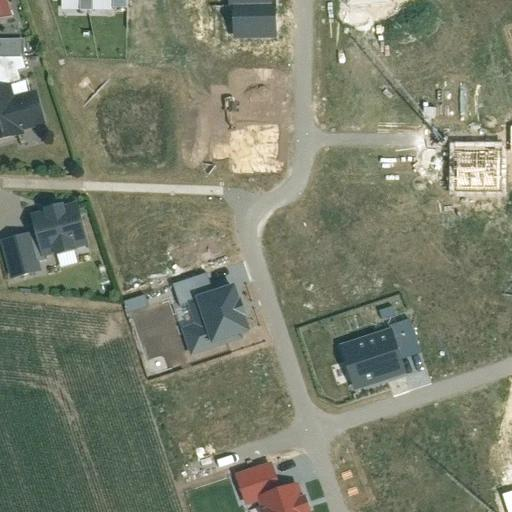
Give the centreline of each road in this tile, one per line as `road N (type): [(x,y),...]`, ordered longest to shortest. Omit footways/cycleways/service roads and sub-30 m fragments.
road 1 (residential): [(312,428),(245,230),(260,207),(298,182),(304,0)]
road 2 (residential): [(312,428),(511,365)]
